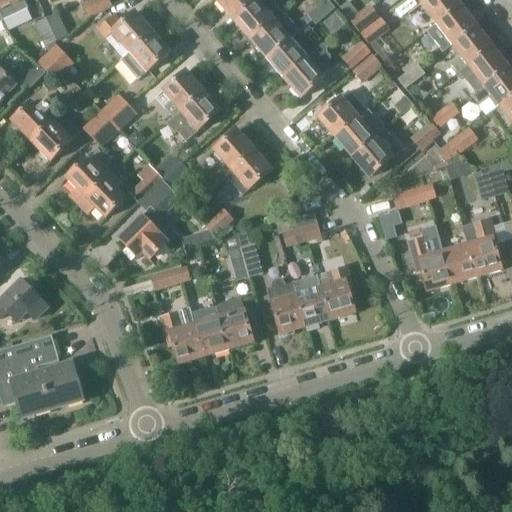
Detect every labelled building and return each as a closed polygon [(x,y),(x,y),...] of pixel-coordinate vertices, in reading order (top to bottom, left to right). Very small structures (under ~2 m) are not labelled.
[(0,0),(0,15),(2,19),(27,8),(23,0),(0,0)] [(90,16),(112,5),(109,0),(92,0),(84,4),(90,16)] [(234,20),(256,1),(255,0),(218,0),(217,1),(234,20)] [(251,40),(273,21),(280,14),(268,0),(257,0),(256,1),(234,20),(251,40)] [(316,25),(326,17),(336,8),(328,0),(309,16),(316,25)] [(436,24),(460,6),(455,0),(427,0),(421,5),(436,24)] [(350,20),(359,13),(349,1),(341,8),(350,20)] [(359,33),(380,17),(370,5),(350,21),(359,33)] [(452,45),(476,27),(460,6),(436,24),(452,45)] [(56,42),(68,37),(57,13),(45,18),(56,42)] [(152,33),(135,13),(121,25),(112,16),(96,30),(104,40),(106,39),(123,58),(152,33)] [(44,48),(56,42),(45,18),(33,24),(44,48)] [(370,46),(391,30),(381,18),(361,34),(370,46)] [(268,59),(290,40),(273,21),(251,40),(268,59)] [(457,74),(492,48),(476,27),(452,45),(462,57),(451,66),(457,74)] [(138,79),(147,72),(169,52),(152,33),(123,58),(121,60),(138,79)] [(285,79),(307,59),(290,40),(268,59),(285,79)] [(353,70),(372,54),(362,42),(342,58),(353,70)] [(302,99),(324,80),(325,74),(330,70),(331,56),(327,52),(328,48),(324,44),(307,59),(285,79),(302,99)] [(48,72),(67,54),(57,45),(39,63),(48,72)] [(484,86),(508,68),(492,48),(457,74),(456,76),(458,78),(461,75),(467,83),(476,76),(484,86)] [(57,81),(76,64),(67,54),(48,72),(57,81)] [(364,84),(383,67),(373,55),(353,72),(364,84)] [(416,82),(426,74),(419,65),(409,72),(416,82)] [(500,107),(511,96),(511,73),(508,68),(484,86),(471,96),(479,107),(492,97),(500,107)] [(0,100),(15,86),(0,70),(0,100)] [(406,90),(416,82),(409,72),(399,80),(406,90)] [(174,118),(204,93),(186,73),(155,99),(164,109),(165,108),(174,118)] [(336,139),(358,119),(368,112),(351,92),(342,100),(319,120),(336,139)] [(188,140),(220,112),(204,93),(174,118),(165,125),(173,135),(179,130),(188,140)] [(111,120),(129,103),(120,94),(101,111),(111,120)] [(506,135),(511,130),(511,96),(500,107),(490,114),(506,135)] [(400,118),(414,107),(406,97),(393,109),(400,118)] [(40,111),(32,102),(12,122),(31,142),(57,117),(46,106),(40,111)] [(120,130),(138,113),(129,103),(111,120),(120,130)] [(450,121),(460,113),(452,103),(442,111),(450,121)] [(93,138),(111,120),(101,111),(83,128),(93,138)] [(440,129),(450,121),(442,111),(432,118),(440,129)] [(51,162),(70,142),(80,132),(62,113),(57,117),(31,142),(51,162)] [(353,159),(376,139),(358,119),(336,139),(353,159)] [(102,148),(120,130),(111,120),(93,138),(102,148)] [(423,152),(442,136),(431,123),(412,140),(423,152)] [(458,155),(477,140),(469,130),(450,145),(458,155)] [(224,175),(253,150),(237,131),(215,150),(224,161),(217,167),(224,175)] [(370,178),(392,158),(384,148),(390,143),(382,134),(376,139),(353,159),(370,178)] [(140,136),(139,135),(134,135),(129,139),(136,147),(143,140),(140,136)] [(449,166),(463,161),(458,155),(450,145),(439,154),(449,166)] [(79,205),(111,174),(105,167),(109,162),(96,149),(87,157),(88,158),(66,179),(77,190),(70,196),(79,205)] [(240,199),(243,195),(271,171),(253,150),(224,175),(225,176),(222,178),(240,199)] [(174,154),(155,172),(164,181),(182,164),(174,154)] [(497,197),(510,193),(501,163),(488,167),(497,197)] [(182,164),(164,181),(172,190),(190,173),(182,164)] [(483,201),(497,197),(488,167),(474,171),(483,201)] [(143,183),(131,194),(140,203),(162,182),(164,181),(155,172),(144,183),(143,183)] [(105,218),(125,198),(116,189),(121,184),(111,174),(79,205),(87,213),(94,207),(105,218)] [(120,239),(119,240),(138,259),(143,255),(149,262),(168,244),(161,237),(170,229),(160,219),(180,199),(172,190),(164,181),(162,182),(140,203),(147,212),(120,239)] [(397,210),(437,198),(433,185),(393,197),(397,210)] [(214,238),(218,235),(235,221),(224,209),(204,225),(214,238)] [(323,241),(322,237),(316,215),(290,223),(296,244),(317,238),(318,243),(323,241)] [(478,277),(503,270),(496,244),(497,244),(491,221),(473,226),(478,243),(469,246),(478,277)] [(297,249),(296,244),(290,223),(281,225),(287,247),(291,246),(293,250),(297,249)] [(217,242),(209,231),(194,236),(198,247),(217,242)] [(249,246),(246,233),(236,235),(237,237),(249,278),(263,274),(254,244),(249,246)] [(235,282),(249,278),(237,237),(224,240),(227,252),(226,252),(235,282)] [(428,248),(427,244),(425,240),(410,244),(417,267),(421,266),(428,292),(453,285),(444,253),(441,244),(428,248)] [(453,285),(478,277),(469,246),(444,253),(453,285)] [(331,319),(355,312),(348,286),(352,285),(346,267),(327,273),(328,278),(319,281),(331,319)] [(183,284),(191,281),(187,268),(179,270),(183,284)] [(155,292),(183,284),(179,270),(151,279),(155,292)] [(319,281),(317,275),(292,282),(306,327),(331,319),(319,281)] [(285,284),(284,282),(282,281),(280,280),(274,282),(273,284),(272,286),(272,287),(273,290),(268,292),(281,334),(306,327),(292,282),(285,284)] [(35,319),(47,307),(20,281),(0,301),(0,317),(1,318),(6,312),(17,323),(27,312),(35,319)] [(228,349),(253,342),(241,299),(216,306),(228,349)] [(204,357),(216,353),(228,349),(216,306),(192,313),(204,357)] [(204,357),(192,313),(191,309),(161,317),(167,339),(171,337),(179,364),(204,357)] [(36,368),(57,362),(50,337),(0,351),(0,383),(0,385),(0,403),(1,409),(16,404),(21,419),(83,401),(72,364),(38,374),(36,368)]
